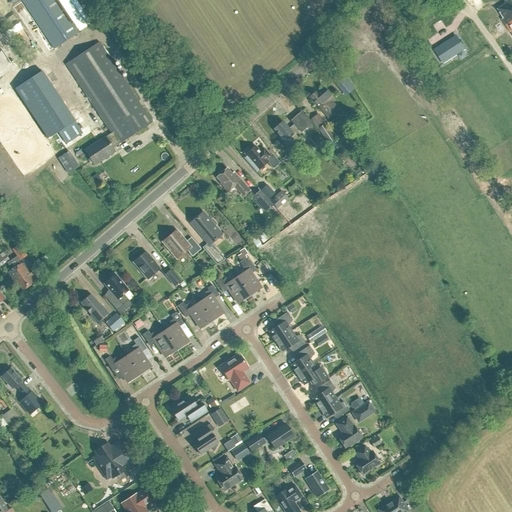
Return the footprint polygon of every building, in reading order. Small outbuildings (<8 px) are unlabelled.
[(55,0),(20,0),(53,49),(60,45),(78,33),(55,0)] [(511,0),(503,0),(506,3),(497,9),(503,19),(502,19),(510,32),(511,33),(511,0)] [(456,36),(434,50),(443,64),(464,50),(456,36)] [(112,148),(118,144),(151,123),(98,42),(65,64),(111,133),(105,137),(104,137),(84,151),(93,164),(100,160),(101,161),(114,152),(112,148)] [(25,82),(14,89),(16,91),(25,105),(36,98),(25,82)] [(315,92),(308,98),(319,110),(327,119),(337,109),(330,101),(332,99),(324,88),(317,94),(315,92)] [(289,113),(296,106),(290,101),(283,108),(289,113)] [(294,124),(291,126),(296,131),(298,129),(301,133),(311,124),(301,112),(291,121),(294,124)] [(318,114),(310,119),(309,120),(316,130),(317,129),(329,147),(330,146),(333,151),(335,149),(336,150),(340,147),(339,146),(339,147),(324,124),(325,124),(318,114)] [(74,121),(57,132),(65,144),(82,133),(74,121)] [(275,128),(273,129),(280,138),(280,139),(282,141),(283,141),(282,143),(289,151),(296,144),(290,136),(296,131),(291,126),(288,128),(282,121),(278,125),(277,125),(275,126),(275,128)] [(326,145),(317,134),(309,140),(318,152),(326,145)] [(270,149),(278,159),(283,155),(275,146),(270,149)] [(244,153),(246,155),(243,158),(255,172),(267,163),(272,169),(279,164),(271,155),(270,156),(263,148),(258,152),(254,147),(249,151),(248,150),(244,153)] [(80,160),(85,157),(80,149),(75,153),(80,160)] [(333,154),(341,164),(345,160),(338,150),(333,154)] [(64,154),(58,158),(68,173),(76,169),(78,167),(75,162),(71,164),(64,154)] [(231,174),(226,168),(216,177),(224,186),(223,187),(226,191),(227,190),(228,191),(235,186),(241,193),(247,188),(240,181),(241,181),(233,172),(231,174)] [(101,181),(97,174),(90,179),(94,186),(101,181)] [(268,197),(273,193),(266,184),(261,189),(268,197)] [(251,197),(258,205),(264,213),(272,206),(259,190),(251,197)] [(281,191),(269,201),(276,209),(281,205),(288,199),(281,191)] [(203,212),(189,223),(206,244),(202,248),(217,266),(224,259),(211,243),(222,234),(215,227),(215,224),(212,220),(209,220),(203,212)] [(260,240),(263,243),(272,236),(267,229),(259,236),(262,239),(260,240)] [(185,242),(176,231),(162,242),(176,258),(186,250),(192,256),(200,249),(191,238),(185,242)] [(29,274),(21,263),(20,264),(18,261),(19,260),(20,261),(27,256),(19,244),(11,249),(16,256),(6,263),(11,270),(7,272),(14,281),(15,280),(22,290),(32,283),(36,280),(31,272),(29,274)] [(237,256),(240,262),(239,262),(242,267),(242,268),(243,273),(236,277),(249,296),(261,288),(251,273),(256,270),(247,257),(246,258),(245,256),(247,254),(243,248),(238,252),(240,254),(237,256)] [(147,279),(159,269),(145,252),(133,262),(147,279)] [(0,266),(10,259),(7,254),(0,259),(0,266)] [(218,274),(214,268),(207,273),(211,279),(218,274)] [(163,275),(174,287),(181,281),(170,269),(163,275)] [(114,274),(103,284),(108,290),(107,290),(104,296),(120,314),(131,304),(123,294),(128,290),(124,285),(125,284),(120,279),(119,280),(114,274)] [(249,296),(236,277),(230,281),(226,279),(222,281),(220,277),(214,281),(222,293),(227,289),(237,304),(249,296)] [(205,298),(199,302),(211,321),(223,313),(213,298),(218,295),(212,285),(207,289),(208,291),(204,293),(205,298)] [(101,307),(90,294),(80,303),(91,315),(90,316),(95,323),(107,313),(102,306),(101,307)] [(167,298),(162,302),(166,309),(172,305),(167,298)] [(211,321),(199,302),(192,306),(188,304),(185,306),(182,302),(177,306),(185,318),(190,314),(200,329),(211,321)] [(296,311),(292,304),(287,307),(291,314),(296,311)] [(170,327),(164,331),(176,350),(188,342),(178,327),(183,324),(176,312),(170,316),(173,319),(169,322),(170,327)] [(274,342),(291,331),(287,326),(292,321),(287,312),(274,321),(277,326),(268,332),(271,336),(270,336),(274,342)] [(105,323),(112,332),(114,331),(115,332),(124,325),(123,323),(116,314),(105,323)] [(132,329),(140,326),(137,320),(129,323),(132,329)] [(57,333),(62,330),(58,325),(53,328),(57,333)] [(117,336),(122,342),(134,333),(130,327),(117,336)] [(176,350),(164,331),(157,335),(153,332),(149,335),(147,331),(142,335),(150,346),(155,343),(164,358),(176,350)] [(294,337),(291,331),(274,342),(278,348),(279,347),(281,352),(291,346),(294,351),(305,344),(299,335),(294,337)] [(310,343),(312,341),(314,340),(316,339),(312,333),(306,336),(310,343)] [(132,352),(126,356),(139,375),(150,367),(141,352),(146,349),(138,337),(133,341),(135,344),(132,347),(132,352)] [(316,339),(314,340),(318,346),(322,343),(319,337),(316,339)] [(299,359),(290,365),(293,369),(292,370),(296,375),(313,365),(309,359),(314,354),(309,346),(296,354),(299,359)] [(238,355),(219,367),(228,380),(229,380),(237,391),(249,383),(242,372),(247,368),(238,355)] [(139,375),(126,356),(120,360),(115,357),(112,360),(109,356),(104,360),(112,371),(117,368),(127,383),(139,375)] [(313,365),(296,375),(300,381),(301,381),(303,385),(308,382),(312,387),(327,377),(320,367),(316,370),(313,365)] [(344,366),(328,377),(333,384),(349,373),(344,366)] [(10,368),(1,377),(11,389),(15,386),(17,388),(16,388),(22,395),(24,397),(19,402),(29,415),(41,404),(31,392),(30,392),(28,390),(20,381),(21,381),(10,368)] [(318,409),(335,398),(331,393),(334,389),(329,380),(318,387),(321,392),(312,398),(315,403),(314,403),(318,409)] [(177,400),(174,404),(175,405),(169,408),(178,422),(186,417),(190,423),(206,412),(200,403),(198,400),(193,403),(188,396),(182,400),(182,399),(177,400)] [(211,409),(217,405),(212,397),(206,401),(211,409)] [(338,403),(335,398),(318,409),(322,415),(323,414),(325,418),(334,412),(338,417),(349,410),(343,402),(338,403)] [(354,409),(362,404),(359,398),(351,404),(354,409)] [(351,413),(358,423),(375,412),(368,401),(351,413)] [(220,408),(210,414),(218,427),(228,421),(220,408)] [(21,422),(11,409),(0,416),(10,430),(21,422)] [(344,449),(361,438),(353,426),(352,426),(346,417),(335,424),(341,433),(336,437),(344,449)] [(199,454),(217,443),(210,432),(214,430),(210,424),(193,434),(197,440),(192,443),(199,454)] [(293,436),(285,424),(266,436),(266,437),(262,439),(258,433),(244,442),(251,452),(264,443),(268,440),(274,449),(293,436)] [(237,434),(229,439),(234,446),(242,441),(237,434)] [(369,441),(373,448),(381,443),(377,436),(369,441)] [(96,456),(91,458),(106,480),(110,477),(111,479),(126,469),(125,468),(133,462),(119,440),(110,446),(107,442),(93,452),(96,456)] [(249,453),(242,444),(230,451),(237,461),(249,453)] [(362,475),(380,464),(371,451),(369,453),(364,445),(354,452),(359,460),(354,463),(362,475)] [(220,474),(215,478),(223,491),(242,479),(233,465),(232,466),(226,456),(214,464),(220,474)] [(316,498),(328,490),(316,471),(309,476),(305,469),(306,469),(300,461),(288,469),(293,477),(294,476),(296,479),(302,475),(304,478),(304,479),(316,498)] [(88,483),(80,489),(84,495),(92,490),(88,483)] [(152,485),(146,489),(135,496),(135,495),(122,503),(127,511),(145,511),(142,507),(159,496),(152,485)] [(287,490),(286,489),(273,497),(278,505),(279,504),(284,511),(294,511),(298,509),(293,502),(302,496),(294,485),(287,490)] [(74,486),(69,489),(74,500),(80,498),(74,486)] [(256,486),(252,489),(256,496),(260,493),(256,486)] [(33,504),(36,496),(29,493),(26,501),(33,504)] [(417,511),(410,499),(404,503),(399,496),(379,510),(379,511),(417,511)] [(256,511),(267,511),(271,510),(264,499),(258,503),(253,507),(256,511)] [(115,511),(108,502),(92,511),(115,511)]
